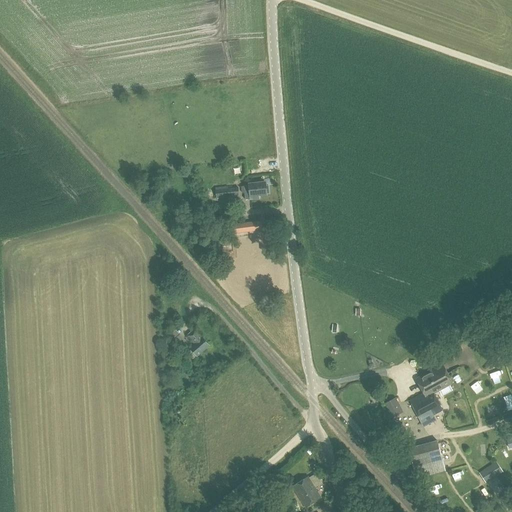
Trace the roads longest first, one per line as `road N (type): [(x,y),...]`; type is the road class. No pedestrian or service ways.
road 1 (unclassified): [(346,511),(317,431),(305,356),(271,0)]
road 2 (unclassified): [(511,71),(300,0)]
road 3 (track): [(316,423),(216,511)]
